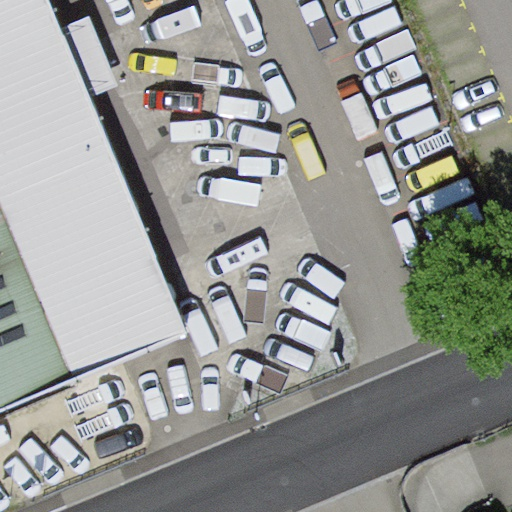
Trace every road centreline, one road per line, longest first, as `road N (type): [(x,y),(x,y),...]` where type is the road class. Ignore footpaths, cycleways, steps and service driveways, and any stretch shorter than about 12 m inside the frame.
road 1 (unknown): [(466,395),(295,0)]
road 2 (unclassified): [(190,511),(511,375)]
